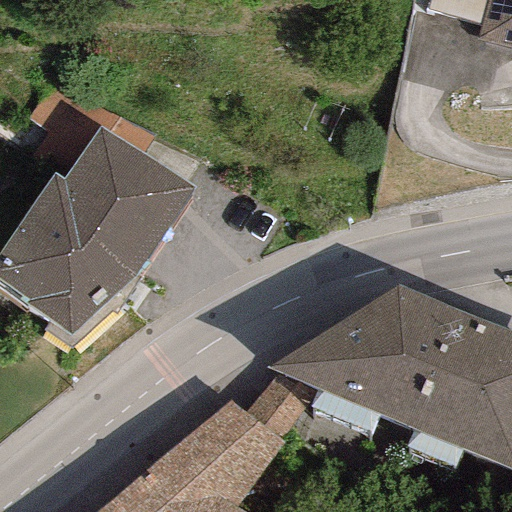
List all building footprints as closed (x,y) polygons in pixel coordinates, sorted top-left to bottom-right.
[(480,23),(486,0),(428,0),(426,8),(480,23)] [(511,0),(486,0),(480,23),(476,38),(511,47),(511,0)] [(194,193),(101,131),(61,190),(52,183),(0,261),(0,289),(69,343),(132,286),(194,193)] [(511,331),(399,284),(264,366),(276,372),(317,389),(511,468),(511,331)] [(275,438),(317,389),(276,372),(242,412),(275,438)] [(244,511),(235,506),(280,443),(275,438),(242,412),(228,400),(94,511),(244,511)]
